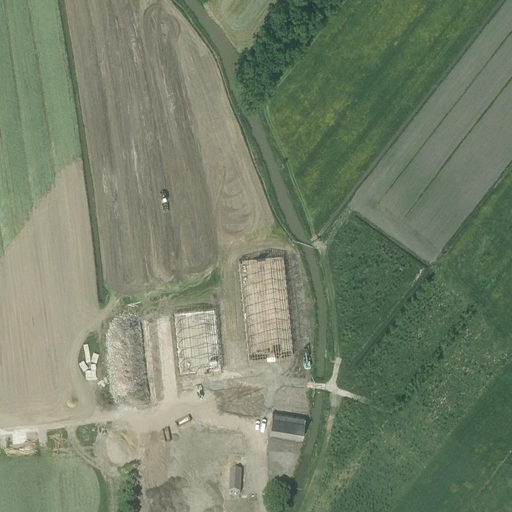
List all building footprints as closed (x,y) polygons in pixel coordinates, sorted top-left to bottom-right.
[(283,256),(238,261),(248,361),(293,356),(283,256)] [(180,375),(221,371),(215,311),(174,315),(180,375)] [(115,333),(128,330),(126,321),(114,324),(115,333)] [(282,362),(282,379),(305,379),(306,362),(282,362)] [(207,394),(206,415),(257,417),(258,396),(207,394)] [(302,439),(306,410),(275,405),(274,414),(272,413),(269,434),(302,439)] [(186,471),(186,453),(140,452),(138,511),(183,511),(183,501),(191,501),(192,471),(186,471)] [(272,467),(272,481),(290,481),(291,468),(272,467)] [(240,494),(241,471),(230,470),(229,493),(240,494)] [(191,506),(190,511),(221,511),(222,507),(217,507),(217,491),(196,491),(196,506),(191,506)]
